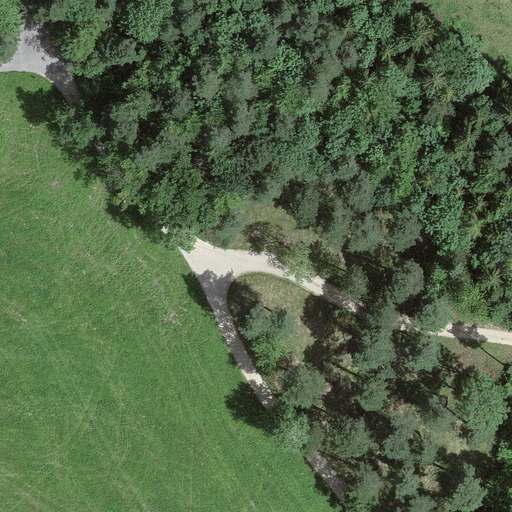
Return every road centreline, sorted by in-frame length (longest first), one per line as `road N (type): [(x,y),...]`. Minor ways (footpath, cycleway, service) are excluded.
road 1 (track): [(356,511),(246,365),(211,269),(41,59)]
road 2 (track): [(511,341),(371,318),(284,265),(211,269)]
